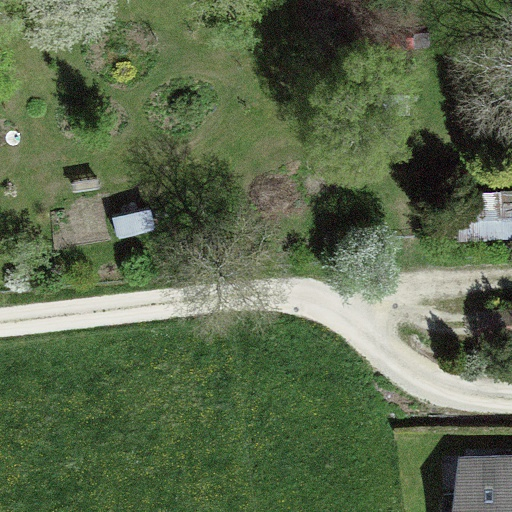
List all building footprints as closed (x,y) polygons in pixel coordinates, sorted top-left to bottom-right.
[(100,186),(98,174),(70,178),(72,190),(100,186)] [(511,237),(511,186),(443,189),(444,239),(511,237)] [(157,227),(151,203),(111,213),(117,237),(157,227)] [(511,332),(511,305),(477,308),(478,334),(511,332)] [(511,511),(511,449),(455,449),(455,511),(511,511)]
